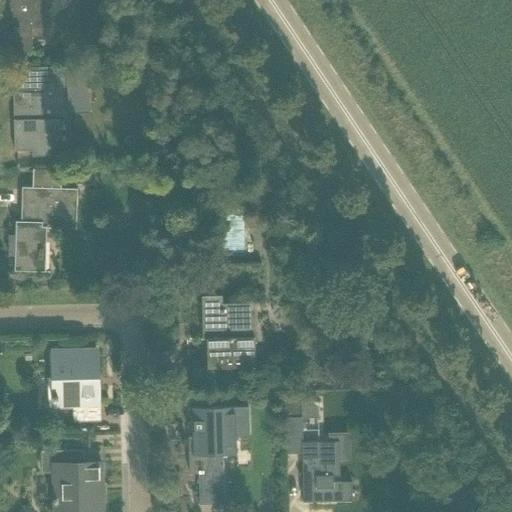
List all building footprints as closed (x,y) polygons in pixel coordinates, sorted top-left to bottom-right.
[(0,0),(1,26),(0,25),(0,51),(31,51),(30,29),(45,29),(44,0),(0,0)] [(36,91),(13,92),(14,151),(30,151),(30,149),(44,149),(43,131),(44,131),(43,110),(49,110),(49,114),(65,114),(65,112),(91,112),(90,66),(64,66),(55,67),(35,67),(36,91)] [(76,169),(75,182),(94,182),(95,169),(76,169)] [(196,184),(185,248),(192,250),(188,264),(209,269),(219,230),(251,225),(250,216),(258,215),(253,177),(196,184)] [(14,271),(40,271),(41,227),(75,228),(77,188),(21,187),(21,221),(15,221),(15,239),(8,239),(8,255),(14,255),(14,271)] [(202,324),(205,324),(207,368),(254,367),(253,336),(244,337),(243,303),(221,303),(221,295),(201,296),(202,324)] [(52,351),(54,408),(73,407),(73,421),(100,421),(99,377),(97,377),(96,350),(52,351)] [(300,397),(284,397),(284,418),(300,418),(300,401),(300,397)] [(189,420),(188,422),(187,423),(186,425),(186,426),(187,427),(188,429),(189,430),(190,430),(192,431),(192,437),(188,437),(189,473),(198,473),(199,504),(224,504),(223,452),(236,451),(235,437),(249,437),(248,409),(187,408),(187,415),(192,415),(192,419),(190,420),(189,420)] [(339,475),(339,463),(350,463),(350,432),(327,433),(327,441),(302,442),(302,418),(300,418),(284,418),(285,453),(301,453),(302,502),(351,501),(351,482),(333,482),(333,475),(339,475)] [(63,450),(52,450),(53,472),(53,511),(61,511),(82,511),(102,511),(101,462),(83,463),(83,450),(63,450)]
